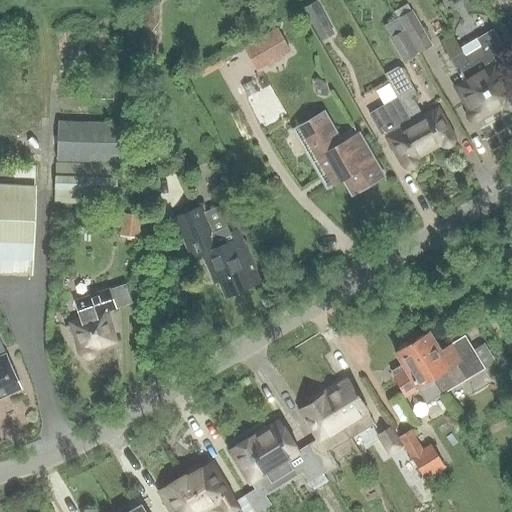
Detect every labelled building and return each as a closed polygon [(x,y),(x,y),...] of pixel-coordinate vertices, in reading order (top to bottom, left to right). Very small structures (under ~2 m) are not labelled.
[(320,42),(334,34),(321,11),(315,1),(302,8),(307,18),(320,42)] [(406,32),(419,55),(435,46),(414,10),(401,18),(408,30),(406,32)] [(408,30),(401,18),(387,26),(394,37),(392,39),(405,63),(419,55),(406,32),(408,30)] [(459,51),(494,112),(500,108),(500,110),(501,111),(504,113),(507,113),(511,113),(511,112),(511,92),(492,58),(503,52),(492,32),(459,51)] [(243,50),(255,70),(283,54),(271,34),(243,50)] [(459,51),(453,40),(441,48),(446,58),(459,51)] [(464,107),(466,106),(467,108),(466,112),(465,114),(465,116),(466,118),(467,121),(470,122),(473,123),(475,123),(494,112),(459,51),(446,58),(462,85),(454,90),(464,107)] [(418,121),(415,116),(418,114),(405,91),(411,88),(401,69),(397,68),(383,76),(391,92),(396,100),(426,152),(438,145),(446,149),(450,147),(450,138),(435,111),(418,121)] [(369,115),(380,135),(383,133),(401,165),(409,170),(413,167),(413,159),(426,152),(396,100),(369,115)] [(326,173),(326,174),(335,169),(351,195),(381,177),(359,139),(342,149),(322,115),(308,123),(308,124),(308,125),(308,126),(308,127),(308,128),(308,129),(308,130),(308,131),(308,132),(308,133),(308,134),(308,135),(309,135),(309,136),(309,137),(309,138),(309,139),(309,140),(310,141),(310,142),(310,143),(310,144),(310,145),(311,145),(311,146),(311,147),(311,148),(312,148),(312,149),(312,150),(312,151),(313,151),(313,152),(313,153),(314,154),(314,155),(314,156),(315,156),(315,157),(315,158),(316,158),(316,159),(316,160),(317,160),(317,161),(318,162),(318,163),(319,163),(319,164),(319,165),(320,165),(320,166),(321,167),(321,168),(322,168),(322,169),(323,169),(323,170),(324,170),(324,171),(325,172),(325,173),(326,173)] [(119,125),(57,123),(55,161),(117,164),(119,125)] [(0,272),(29,274),(34,168),(0,166),(0,272)] [(115,170),(55,167),(54,202),(113,205),(115,170)] [(254,275),(236,232),(227,235),(225,229),(210,234),(200,207),(173,218),(188,259),(204,253),(210,268),(205,270),(211,283),(216,281),(223,299),(241,291),(238,282),(254,275)] [(126,215),(125,238),(141,238),(141,215),(126,215)] [(511,250),(510,248),(501,253),(507,263),(511,259),(511,250)] [(99,355),(99,351),(98,347),(112,342),(102,313),(114,308),(108,290),(73,302),(79,321),(69,324),(80,358),(84,361),(87,362),(91,362),(94,361),(98,358),(99,355)] [(411,342),(443,394),(485,369),(465,336),(440,351),(428,332),(411,342)] [(426,404),(443,394),(411,342),(395,352),(403,365),(391,372),(394,377),(393,378),(405,397),(417,390),(426,404)] [(0,396),(18,388),(0,347),(0,396)] [(324,393),(326,396),(351,437),(372,424),(366,413),(347,379),(324,393)] [(328,452),(351,437),(326,396),(300,411),(318,441),(310,446),(326,473),(337,466),(328,452)] [(377,431),(391,452),(402,445),(389,424),(377,431)] [(312,481),(326,473),(310,446),(308,447),(313,455),(303,462),(282,427),(258,441),(273,468),(272,469),(273,470),(280,483),(305,468),(312,481)] [(432,446),(426,450),(414,430),(400,439),(425,479),(445,467),(432,446)] [(259,495),(280,483),(273,470),(272,469),(273,468),(258,441),(256,442),(254,438),(245,443),(244,442),(242,441),(234,446),(234,448),(235,449),(231,452),(250,485),(251,484),(255,490),(244,496),(253,511),(260,511),(267,508),(259,495)] [(210,462),(186,476),(207,510),(217,504),(221,511),(234,511),(238,510),(210,462)] [(203,511),(207,510),(186,476),(161,491),(173,511),(203,511)] [(438,483),(432,487),(436,494),(442,490),(438,483)] [(242,511),(251,511),(253,511),(244,496),(236,501),(242,511)]
